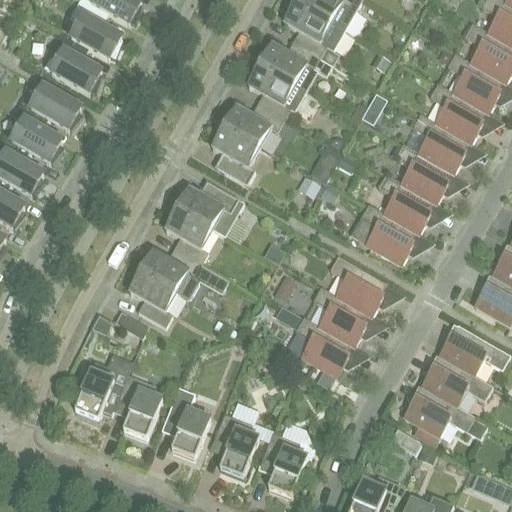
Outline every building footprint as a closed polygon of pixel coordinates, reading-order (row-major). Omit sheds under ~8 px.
[(126,0),(98,0),(94,9),(110,19),(109,19),(130,31),(130,30),(129,29),(131,27),(136,29),(143,11),(142,10),(142,9),(126,0)] [(363,4),(357,1),(355,0),(302,0),(297,8),(332,28),(345,36),(363,4)] [(511,12),(506,9),(507,8),(493,0),(489,0),(482,12),(499,21),(489,38),(489,39),(511,52),(511,12)] [(94,9),(82,2),(70,24),(81,32),(74,43),(73,44),(90,53),(89,54),(110,66),(110,64),(109,64),(111,61),(116,64),(123,45),(122,45),(122,44),(102,32),(109,19),(110,19),(94,9)] [(345,36),(332,28),(297,8),(286,29),(300,37),(293,48),(333,70),(340,58),(334,55),(345,36)] [(511,52),(489,39),(489,38),(473,29),(465,42),(482,52),(472,68),(472,69),(503,87),(506,89),(511,79),(511,52)] [(73,44),(74,43),(62,37),(50,58),(61,67),(54,78),(53,77),(52,79),(90,100),(90,99),(89,99),(91,96),(96,99),(103,80),(102,80),(102,78),(82,67),(89,54),(90,53),(73,44)] [(326,82),(333,70),(293,48),(287,58),(273,50),(261,71),(296,91),(307,97),(318,78),(326,82)] [(440,62),(441,66),(449,70),(454,60),(444,55),(440,62)] [(472,69),(472,68),(455,59),(448,72),(464,82),(455,98),(454,99),(486,118),(489,119),(501,99),(497,97),(503,87),(472,69)] [(388,64),(382,61),(376,72),(381,75),(385,77),(391,66),(388,64)] [(307,97),(296,91),(261,71),(250,91),(264,99),(257,110),(285,126),(292,114),(296,116),(307,97)] [(454,99),(455,98),(438,89),(430,102),(447,112),(437,129),(437,130),(468,148),(472,150),(483,130),(480,128),(486,118),(454,99)] [(42,136),(43,135),(49,125),(69,136),(70,135),(71,136),(84,121),(79,117),(80,115),(81,115),(82,114),(44,93),(43,94),(45,94),(38,106),(26,101),(14,121),(26,127),(42,136)] [(359,109),(352,122),(361,127),(368,115),(359,109)] [(300,134),(285,126),(257,110),(251,121),(237,113),(226,133),(261,153),(272,134),(293,146),(300,134)] [(380,122),(368,115),(363,124),(375,131),(380,122)] [(437,130),(437,129),(421,119),(413,133),(430,142),(420,159),(419,160),(451,178),(454,180),(466,160),(463,158),(468,148),(437,130)] [(63,147),(43,135),(42,136),(26,127),(19,139),(7,134),(0,145),(0,156),(7,160),(7,159),(23,169),(24,168),(30,157),(50,169),(51,168),(52,169),(65,153),(60,150),(61,148),(62,148),(63,147)] [(250,172),(261,153),(226,133),(214,154),(228,162),(220,175),(248,191),(256,176),(250,172)] [(330,149),(339,154),(343,148),(345,145),(339,141),(332,143),(331,146),(330,149)] [(419,160),(420,159),(403,149),(396,163),(412,172),(403,189),(402,190),(434,208),(437,210),(449,190),(445,188),(451,178),(419,160)] [(44,180),(24,168),(23,169),(7,159),(7,160),(0,172),(0,171),(0,199),(4,202),(5,201),(11,190),(31,202),(32,201),(33,202),(46,186),(41,183),(42,180),(43,181),(44,180)] [(345,159),(339,170),(353,178),(359,167),(352,163),(345,159)] [(402,190),(403,189),(386,179),(378,193),(395,203),(385,219),(385,220),(416,238),(420,240),(431,220),(428,218),(434,208),(402,190)] [(306,181),(301,191),(315,199),(320,189),(306,181)] [(246,209),(240,205),(212,189),(204,203),(190,195),(179,215),(214,235),(213,235),(227,243),(246,209)] [(328,205),(334,194),(327,190),(325,193),(321,201),(328,205)] [(25,213),(5,201),(4,202),(0,199),(0,227),(13,235),(13,234),(14,235),(27,219),(22,216),(23,213),(25,214),(25,213)] [(385,220),(385,219),(369,210),(355,233),(359,245),(402,270),(414,250),(411,248),(416,238),(385,220)] [(203,254),(213,235),(214,235),(179,215),(167,235),(181,243),(175,254),(202,270),(209,258),(203,254)] [(6,246),(0,242),(0,261),(8,252),(3,248),(5,246),(6,247),(6,246)] [(272,251),(265,263),(279,270),(286,258),(272,251)] [(196,281),(202,270),(175,254),(168,265),(154,257),(143,277),(178,297),(178,298),(190,305),(200,286),(199,283),(196,281)] [(511,264),(505,261),(493,282),(507,290),(507,289),(511,291),(511,264)] [(337,303),(369,321),(372,323),(384,303),(381,301),(387,290),(339,262),(331,275),(348,285),(338,302),(337,303)] [(167,317),(178,298),(178,297),(143,277),(131,298),(145,306),(139,317),(166,333),(173,320),(167,317)] [(511,291),(507,289),(507,290),(501,300),(488,292),(476,313),(510,332),(511,329),(511,291)] [(281,290),(275,301),(286,307),(292,297),(281,290)] [(337,303),(338,302),(321,292),(314,305),(330,315),(321,332),(320,333),(352,351),(355,353),(367,333),(363,331),(369,321),(337,303)] [(303,323),(287,314),(282,322),(298,332),(303,323)] [(143,344),(147,337),(149,333),(128,320),(121,331),(143,344)] [(320,333),(321,332),(304,322),(296,336),(313,345),(303,363),(338,383),(349,363),(346,361),(352,351),(320,333)] [(223,327),(219,335),(218,336),(220,337),(230,342),(231,340),(234,334),(234,333),(223,327)] [(475,382),(476,381),(484,366),(503,376),(511,361),(472,338),(466,349),(452,341),(440,362),(454,370),(475,382)] [(281,366),(291,372),(294,368),(283,361),(281,366)] [(124,390),(115,386),(104,382),(108,372),(95,367),(86,390),(82,389),(78,398),(82,400),(75,416),(99,426),(103,416),(112,420),(115,413),(124,390)] [(494,391),(476,381),(475,382),(454,370),(449,380),(435,372),(423,393),(437,401),(437,400),(458,412),(467,396),(485,407),(494,391)] [(124,390),(115,413),(131,419),(124,436),(147,445),(163,406),(152,401),(156,391),(128,380),(124,390)] [(301,380),(297,387),(310,394),(314,387),(308,383),(301,380)] [(196,400),(179,393),(164,432),(179,438),(172,455),(196,464),(211,425),(189,416),(196,400)] [(476,422),(458,412),(437,400),(437,401),(431,411),(417,403),(405,424),(420,432),(415,439),(435,451),(449,427),(467,437),(476,422)] [(253,430),(240,425),(225,419),(212,452),(227,458),(221,474),(244,484),(260,444),(249,440),(253,430)] [(423,448),(398,434),(391,446),(416,460),(423,448)] [(301,449),(273,438),(260,471),(275,477),(269,494),(292,503),(299,486),(303,488),(310,470),(306,468),(308,464),(297,459),(301,449)] [(424,451),(420,461),(435,467),(437,461),(439,457),(424,451)] [(354,509),(352,511),(398,511),(406,493),(379,481),(375,491),(364,486),(362,491),(358,489),(350,508),(354,509)] [(472,494),(510,510),(511,506),(511,495),(478,481),(472,494)] [(412,507),(409,511),(452,511),(427,501),(423,511),(412,507)]
